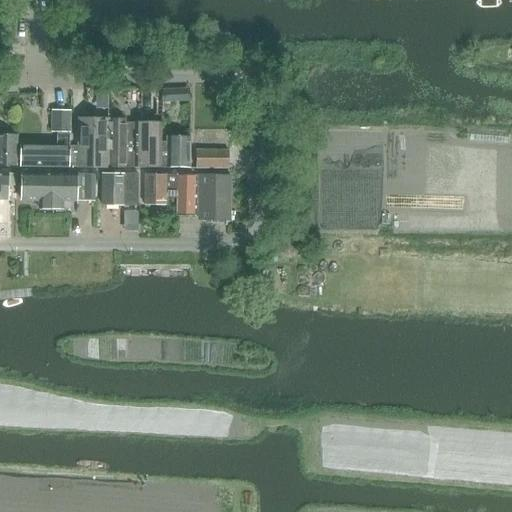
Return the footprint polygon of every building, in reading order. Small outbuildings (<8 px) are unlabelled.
[(174,90),(162,90),(162,102),(174,102),(174,90)] [(71,110),(52,110),(52,131),(71,131),(71,110)] [(106,168),(107,120),(79,120),(78,168),(106,168)] [(124,167),(134,168),(161,168),(161,151),(161,123),(134,123),(134,124),(125,124),(125,120),(109,120),(109,168),(124,168),(124,167)] [(469,142),(507,144),(508,132),(470,130),(469,142)] [(68,167),(69,135),(57,134),(57,147),(20,146),(20,167),(68,167)] [(0,166),(16,166),(16,136),(0,136),(0,166)] [(190,138),(166,138),(166,151),(161,151),(161,168),(190,168),(190,138)] [(228,169),(228,151),(195,151),(195,168),(228,169)] [(16,186),(16,174),(0,173),(0,200),(8,200),(8,186),(16,186)] [(21,174),(20,201),(38,201),(38,209),(62,210),(62,201),(94,202),(94,175),(21,174)] [(138,206),(138,175),(102,175),(102,206),(138,206)] [(193,216),(193,176),(144,175),(144,205),(165,205),(165,199),(177,199),(177,216),(193,216)] [(230,221),(230,211),(230,176),(198,176),(198,220),(230,221)]
